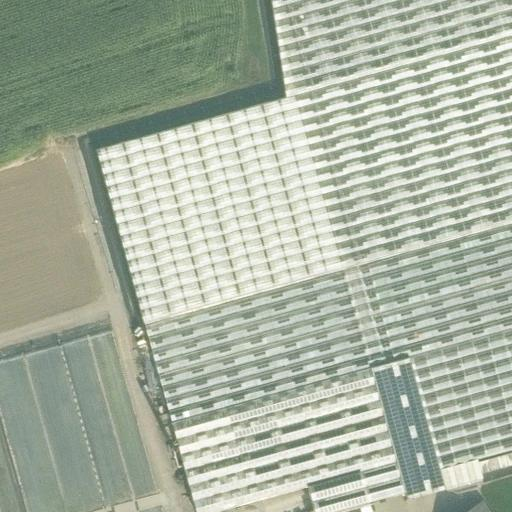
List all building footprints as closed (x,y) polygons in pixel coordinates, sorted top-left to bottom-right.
[(511,0),(269,0),(285,98),(95,151),(171,424),(370,369),(408,359),(511,330),(511,0)] [(511,330),(408,359),(438,471),(476,461),(511,450),(511,330)] [(438,471),(408,359),(370,369),(389,440),(395,463),(395,464),(403,494),(404,494),(405,500),(443,490),(438,471)] [(370,369),(171,424),(190,495),(389,440),(370,369)] [(389,440),(190,495),(194,511),(217,511),(395,464),(395,463),(389,440)] [(476,461),(438,471),(443,490),(481,480),(476,461)] [(110,511),(108,508),(152,491),(144,469),(108,482),(105,474),(91,479),(93,484),(83,488),(80,481),(62,488),(68,505),(66,506),(68,511),(110,511)]
